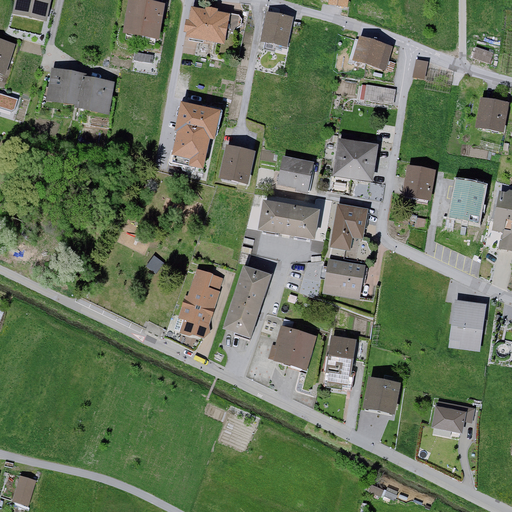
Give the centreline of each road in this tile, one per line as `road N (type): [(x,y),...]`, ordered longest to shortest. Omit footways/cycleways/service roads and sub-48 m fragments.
road 1 (residential): [(0,266),(505,511)]
road 2 (residential): [(511,82),(347,20),(258,0)]
road 3 (residential): [(511,299),(383,238),(393,158)]
road 4 (residential): [(174,511),(108,481),(0,454)]
